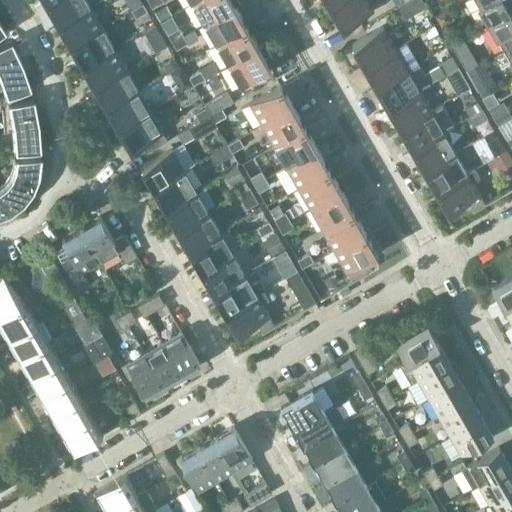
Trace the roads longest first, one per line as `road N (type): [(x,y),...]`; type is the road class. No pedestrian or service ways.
road 1 (residential): [(444,268),(289,0)]
road 2 (residential): [(234,385),(128,205),(58,182)]
road 3 (residential): [(10,511),(225,390)]
road 4 (residential): [(234,385),(444,268)]
road 5 (residential): [(58,182),(54,98),(40,54),(7,0)]
road 6 (residential): [(297,511),(225,390)]
road 7 (residential): [(511,386),(444,268)]
